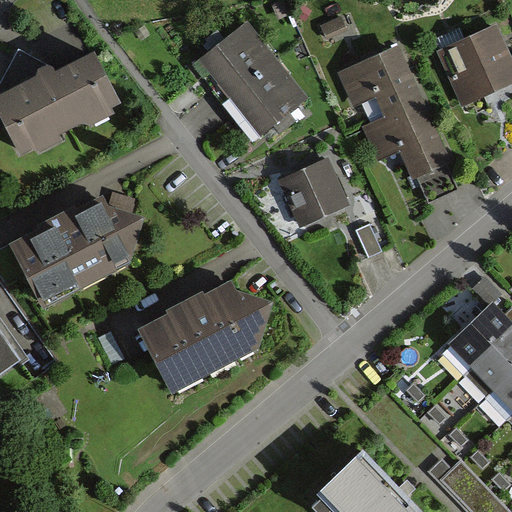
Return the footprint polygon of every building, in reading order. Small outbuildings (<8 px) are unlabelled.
[(279,119),(304,99),(244,25),(219,45),(197,62),(257,136),(279,119)] [(511,58),(498,28),(458,47),(470,73),(452,81),(463,106),(511,84),(511,58)] [(455,191),(430,132),(407,78),(395,50),(342,73),(354,101),(377,91),(389,119),(368,128),(378,153),(402,143),(428,202),(455,191)] [(9,99),(0,103),(0,120),(17,157),(32,150),(35,156),(63,143),(59,136),(85,124),(87,128),(109,118),(106,111),(113,108),(90,57),(37,81),(39,86),(9,99)] [(349,209),(329,158),(279,177),(300,229),(349,209)] [(140,219),(106,210),(101,199),(56,221),(6,246),(38,310),(129,265),(140,219)] [(383,252),(371,226),(358,232),(370,258),(383,252)] [(139,335),(172,398),(260,353),(275,309),(237,295),(232,286),(205,300),(203,297),(185,306),(166,316),(168,319),(139,335)] [(511,328),(504,320),(493,308),(454,346),(511,405),(511,328)] [(0,371),(17,360),(0,334),(0,371)] [(417,511),(400,494),(363,455),(319,496),(334,511),(417,511)]
